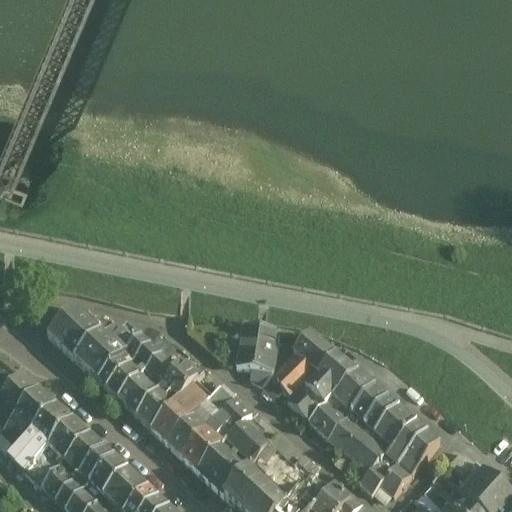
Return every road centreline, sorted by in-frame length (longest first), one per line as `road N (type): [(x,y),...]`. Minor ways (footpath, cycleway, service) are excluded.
road 1 (unclassified): [(511,400),(474,365),(415,333),(0,253)]
road 2 (residential): [(373,511),(166,334),(63,308),(24,352)]
road 3 (unclassified): [(24,352),(199,511)]
road 4 (residential): [(339,352),(456,445)]
